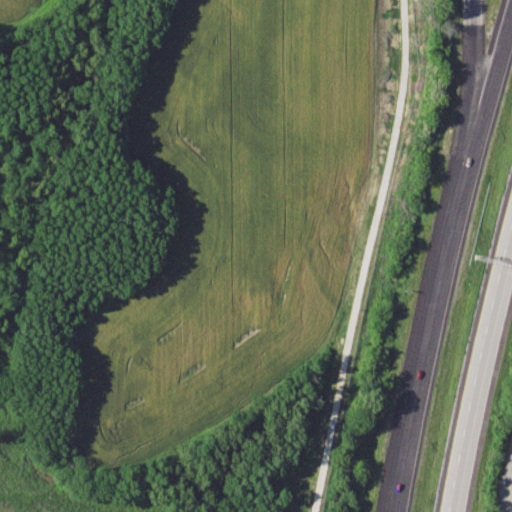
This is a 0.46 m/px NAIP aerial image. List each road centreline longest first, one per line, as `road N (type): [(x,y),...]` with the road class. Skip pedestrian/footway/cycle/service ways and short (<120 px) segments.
road 1 (motorway): [(482,123),(393,511)]
road 2 (motorway): [(452,511),(511,237)]
road 3 (motorway): [(473,0),(482,123)]
